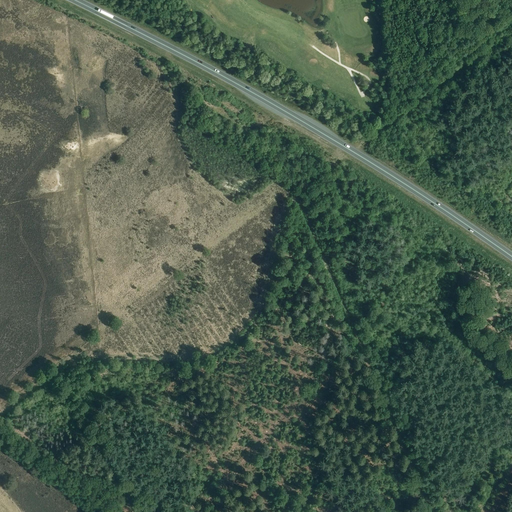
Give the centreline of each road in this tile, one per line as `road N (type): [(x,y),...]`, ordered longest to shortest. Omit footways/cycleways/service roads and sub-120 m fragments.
road 1 (track): [(49,381),(92,357),(193,359),(233,343),(263,310),(295,196),(431,511)]
road 2 (trunk): [(511,257),(256,94),(73,0)]
road 3 (track): [(511,24),(460,61),(449,0)]
